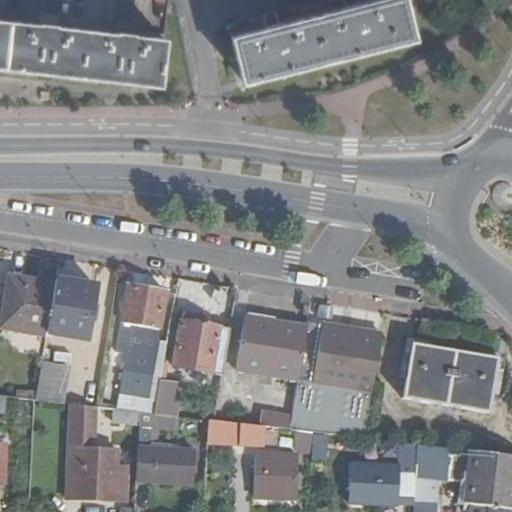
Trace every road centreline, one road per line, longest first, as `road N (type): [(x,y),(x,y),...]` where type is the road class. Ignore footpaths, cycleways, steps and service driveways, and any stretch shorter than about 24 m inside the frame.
road 1 (primary): [(454,179),(207,148),(0,145)]
road 2 (primary): [(0,177),(156,180),(356,210)]
road 3 (residential): [(0,222),(314,274)]
